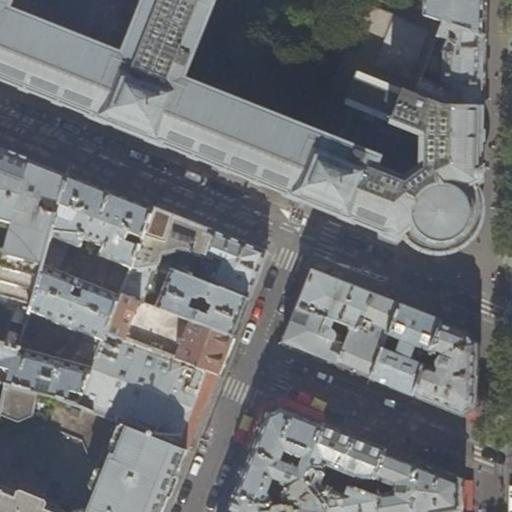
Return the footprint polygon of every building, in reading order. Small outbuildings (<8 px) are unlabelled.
[(346,102),(331,139),(178,78),(209,0),(143,0),(122,55),(3,7),(6,0),(0,0),(0,79),(72,109),(91,116),(91,117),(160,145),(160,144),(226,170),(285,194),(284,195),(317,208),(353,222),(382,233),(381,235),(396,241),(397,239),(402,236),(406,241),(410,244),(415,247),(419,250),(424,252),(430,253),(435,254),(440,254),(444,253),(450,252),(455,250),(460,248),(465,245),(469,242),(472,238),(475,234),(478,229),(480,224),(481,219),(482,214),(482,209),(482,206),(481,200),(479,195),(477,189),(474,185),(479,182),(480,182),(482,108),(441,105),(413,95),(413,94),(439,28),(363,2),(326,94),(346,102)] [(379,0),(442,19),(484,37),(484,0),(379,0)] [(483,64),(484,37),(442,19),(439,28),(413,94),(413,95),(441,105),(482,108),(483,64)] [(0,511),(162,511),(167,502),(179,471),(188,450),(77,406),(78,405),(67,402),(41,395),(35,393),(5,385),(0,383),(0,345),(19,350),(29,311),(41,266),(66,174),(39,164),(0,149),(0,511)] [(132,199),(66,174),(41,266),(29,311),(53,321),(53,323),(74,331),(75,330),(87,334),(68,363),(19,350),(0,345),(0,368),(8,371),(5,385),(35,393),(38,383),(49,387),(48,390),(43,389),(41,395),(67,402),(70,393),(81,395),(91,369),(92,369),(106,332),(119,298),(54,271),(60,268),(69,244),(79,248),(83,239),(102,246),(99,256),(118,263),(109,285),(122,290),(153,207),(132,199)] [(200,260),(213,231),(161,210),(153,207),(122,290),(120,295),(141,303),(142,303),(156,266),(200,260)] [(200,260),(156,266),(170,273),(247,300),(257,276),(266,252),(238,241),(213,231),(200,260)] [(363,319),(373,295),(311,271),(294,313),(282,343),(309,354),(337,365),(351,328),(358,331),(363,319)] [(155,308),(232,338),(241,316),(247,300),(170,273),(155,308)] [(232,338),(155,308),(149,306),(146,311),(152,314),(149,322),(185,336),(182,343),(168,339),(169,338),(144,328),(132,325),(141,303),(120,295),(119,298),(106,332),(218,374),(225,357),(232,338)] [(376,296),(373,295),(363,319),(371,323),(369,328),(365,327),(362,333),(358,331),(351,328),(337,365),(353,371),(370,378),(399,305),(376,296)] [(403,307),(399,305),(370,378),(392,387),(412,395),(423,366),(426,359),(417,355),(414,357),(411,356),(415,345),(429,351),(429,350),(440,321),(403,307)] [(467,332),(440,321),(429,350),(437,355),(437,357),(435,359),(434,360),(433,361),(433,364),(433,365),(433,367),(432,367),(423,366),(412,395),(461,415),(474,406),(475,373),(475,367),(476,345),(467,332)] [(218,374),(106,332),(92,369),(91,369),(81,395),(78,405),(77,406),(188,450),(202,415),(218,374)] [(301,481),(306,468),(322,424),(280,407),(266,413),(250,454),(233,497),(264,507),(271,502),(265,494),(271,480),(282,483),(287,490),(301,481)] [(358,438),(322,424),(306,468),(325,476),(324,477),(328,478),(336,481),(347,486),(374,496),(371,483),(385,449),(358,438)] [(456,511),(459,511),(459,498),(460,479),(385,449),(371,483),(374,496),(376,511),(456,511)] [(321,485),(324,477),(325,476),(306,468),(301,481),(320,506),(320,511),(376,511),(374,496),(347,486),(344,495),(321,485)] [(320,511),(320,506),(301,481),(287,490),(281,494),(292,508),(292,511),(286,511),(286,509),(282,506),(273,508),(270,511),(265,511),(264,511),(264,507),(233,497),(226,511),(320,511)]
